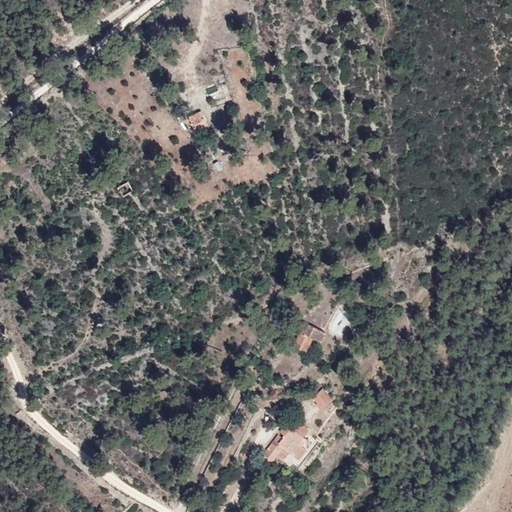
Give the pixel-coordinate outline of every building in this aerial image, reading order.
[(199,107),(176,120),(186,140),(207,128),(199,107)] [(117,187),(120,195),(131,190),(127,182),(117,187)] [(328,328),(337,335),(350,319),(340,312),(328,328)] [(303,320),(290,344),(307,356),(323,330),(303,320)] [(338,401),(329,387),(311,398),(326,414),(338,401)] [(323,437),(290,423),(266,454),(297,469),(323,437)]
